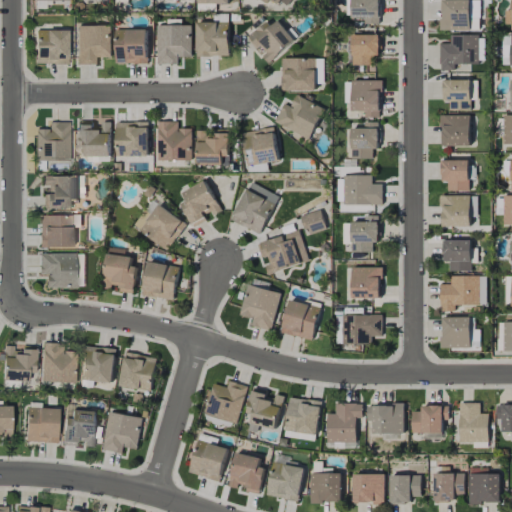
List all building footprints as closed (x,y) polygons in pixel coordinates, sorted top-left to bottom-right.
[(68,0),(67,0),(33,0),(34,8),(46,8),(46,1),(68,0)] [(380,0),(351,0),(351,18),(365,18),(364,24),(380,24),(380,0)] [(469,0),(440,0),(441,31),(470,30),(469,0)] [(295,39),(278,20),(271,26),(267,21),(248,38),(270,62),(295,39)] [(196,56),(229,56),(229,22),(196,22),(196,56)] [(76,26),(76,64),(97,64),(97,58),(111,57),(110,25),(76,26)] [(156,64),(178,64),(178,57),(191,57),(192,26),(157,25),(156,64)] [(67,64),(68,30),(36,29),(35,63),(67,64)] [(147,29),(115,30),(116,64),(147,64),(147,29)] [(352,65),(373,65),(373,56),(379,56),(380,35),(353,35),(352,65)] [(485,63),(484,35),(451,36),(451,43),(440,44),(440,70),(455,70),(455,63),(485,63)] [(511,65),(511,35),(503,35),(502,65),(511,65)] [(315,90),(315,58),(282,59),(282,91),(315,90)] [(351,111),(365,111),(365,117),(380,118),(381,81),(352,80),(351,111)] [(443,81),(444,102),(449,102),(450,110),(471,109),(471,100),(478,100),(477,80),(443,81)] [(309,140),(325,109),(297,94),(290,107),(284,103),(274,121),(309,140)] [(442,147),(471,146),(470,115),(441,115),(442,147)] [(503,144),(511,144),(511,115),(503,115),(503,144)] [(69,121),(49,121),(49,128),(35,129),(35,160),(69,160),(69,121)] [(111,156),(110,122),(101,123),(101,130),(93,130),(93,121),(79,122),(80,156),(111,156)] [(148,122),(116,123),(117,157),(149,156),(148,122)] [(178,122),(157,122),(158,161),(192,161),(192,128),(178,129),(178,122)] [(378,122),(364,122),(364,128),(351,128),(352,159),(373,158),(372,149),(379,149),(378,122)] [(278,161),(274,128),(242,132),(247,166),(278,161)] [(229,157),(229,130),(219,130),(219,134),(206,134),(206,130),(197,130),(197,163),(223,164),(223,157),(229,157)] [(469,160),(441,160),(441,182),(448,181),(448,191),(470,191),(469,160)] [(77,176),(45,175),(45,193),(43,193),(42,208),(69,208),(69,201),(77,201),(77,176)] [(382,205),(383,184),(372,184),(372,176),(344,175),(344,205),(382,205)] [(181,204),(194,227),(207,220),(205,217),(220,210),(205,181),(182,193),(186,201),(181,204)] [(231,221),(261,234),(279,195),(249,182),(231,221)] [(511,195),(503,196),(503,225),(511,224),(511,195)] [(441,226),(471,227),(471,217),(477,217),(477,196),(442,196),(441,226)] [(167,250),(186,225),(159,204),(140,230),(167,250)] [(305,235),(326,230),(320,210),(299,216),(305,235)] [(73,215),(39,215),(39,247),(73,246),(73,215)] [(343,222),(343,244),(353,244),(353,252),(373,253),(373,242),(378,242),(379,216),(365,216),(365,223),(343,222)] [(271,273),(308,261),(299,231),(257,243),(262,258),(266,256),(271,273)] [(471,240),(443,241),(443,262),(450,262),(450,271),(472,271),(471,240)] [(77,288),(77,253),(39,253),(39,274),(46,274),(46,287),(77,288)] [(132,257),(107,253),(102,288),(115,290),(115,291),(133,294),(137,267),(131,266),(132,257)] [(179,267),(148,262),(142,295),(173,301),(179,267)] [(381,299),(381,267),(352,267),(352,299),(381,299)] [(455,305),(486,305),(486,276),(451,276),(452,284),(440,284),(441,312),(455,311),(455,305)] [(280,292),(247,285),(240,316),(252,318),(251,326),(272,330),(280,292)] [(314,339),(319,305),(288,301),(283,334),(314,339)] [(372,344),(372,336),(382,336),(382,315),(342,315),(343,345),(372,344)] [(511,321),(503,322),(503,351),(511,350),(511,321)] [(41,381),(74,383),(75,351),(62,350),(62,343),(42,343),(41,381)] [(2,380),(27,381),(28,373),(35,373),(35,349),(13,349),(13,345),(3,345),(2,380)] [(116,349),(83,345),(80,379),(113,383),(116,349)] [(152,390),(156,357),(123,354),(120,387),(152,390)] [(212,384),(205,415),(238,423),(247,386),(228,381),(227,387),(212,384)] [(247,413),(253,414),(249,430),(257,432),(259,425),(276,430),(284,398),(266,394),(267,390),(253,387),(247,413)] [(322,401),(290,398),(286,431),(318,434),(322,401)] [(362,418),(363,403),(337,403),(336,414),(328,414),(327,442),(356,442),(357,418),(362,418)] [(489,442),(489,414),(480,414),(481,403),(460,403),(460,442),(489,442)] [(405,433),(404,404),(367,405),(368,421),(374,421),(374,434),(405,433)] [(511,404),(497,404),(497,419),(503,419),(503,432),(511,431),(511,404)] [(11,406),(0,405),(0,435),(11,436),(11,406)] [(443,433),(443,420),(449,420),(449,405),(422,405),(422,411),(413,411),(413,433),(443,433)] [(25,441),(57,442),(58,408),(26,407),(25,441)] [(96,411),(71,410),(70,419),(63,418),(61,445),(79,446),(79,445),(94,447),(96,411)] [(143,418),(109,412),(102,450),(122,454),(123,447),(137,449),(143,418)] [(285,437),(315,441),(316,436),(285,431),(285,437)] [(228,448),(197,440),(188,473),(219,481),(228,448)] [(230,487),(238,488),(238,489),(261,492),(264,467),(259,466),(261,457),(234,453),(230,487)] [(333,473),(333,468),(323,468),(322,461),(313,462),(313,473),(333,473)] [(305,468),(281,463),(273,462),(266,495),(298,501),(305,468)] [(341,503),(342,474),(311,473),(310,503),(341,503)] [(465,495),(464,473),(434,474),(434,502),(455,502),(455,495),(465,495)] [(500,473),(469,474),(469,503),(500,503),(500,473)] [(385,474),(354,474),(354,503),(385,503),(385,474)] [(390,504),(411,504),(411,497),(421,497),(421,475),(390,475),(390,504)]
